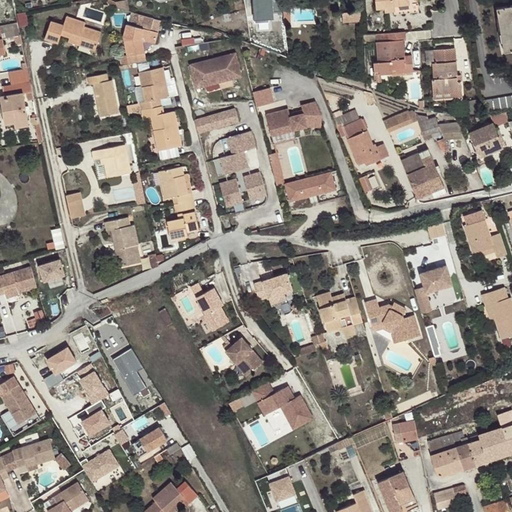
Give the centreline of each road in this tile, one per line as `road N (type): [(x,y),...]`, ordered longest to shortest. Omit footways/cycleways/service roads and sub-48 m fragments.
road 1 (residential): [(428,244),(415,235),(324,246),(259,238),(222,244)]
road 2 (unclassified): [(39,99),(78,297)]
road 3 (residential): [(222,244),(172,50)]
road 4 (residential): [(222,244),(78,297)]
road 5 (residential): [(371,216),(511,188)]
road 6 (unclassified): [(282,363),(241,311),(222,244)]
